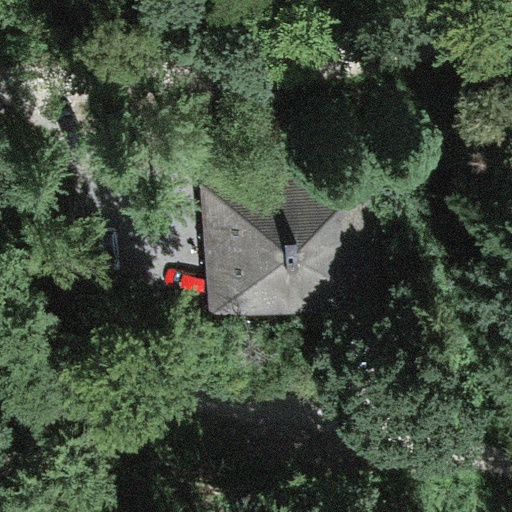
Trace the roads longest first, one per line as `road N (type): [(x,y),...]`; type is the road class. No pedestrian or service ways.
road 1 (track): [(0,358),(511,477)]
road 2 (track): [(500,0),(225,63),(0,83)]
